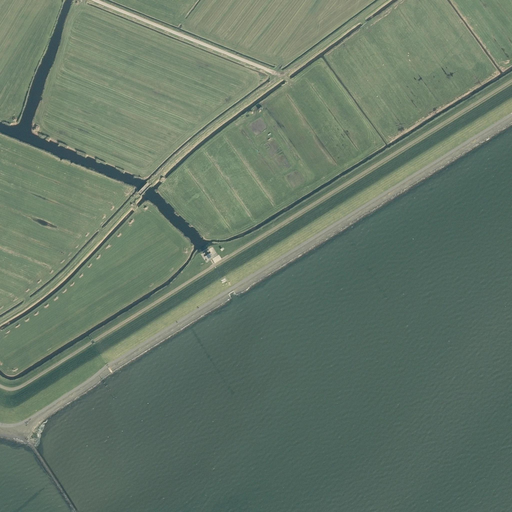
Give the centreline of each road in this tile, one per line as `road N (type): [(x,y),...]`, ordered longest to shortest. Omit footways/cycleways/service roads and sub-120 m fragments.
road 1 (track): [(149,184),(386,0)]
road 2 (track): [(149,184),(65,273),(0,322)]
road 3 (track): [(94,0),(281,75)]
